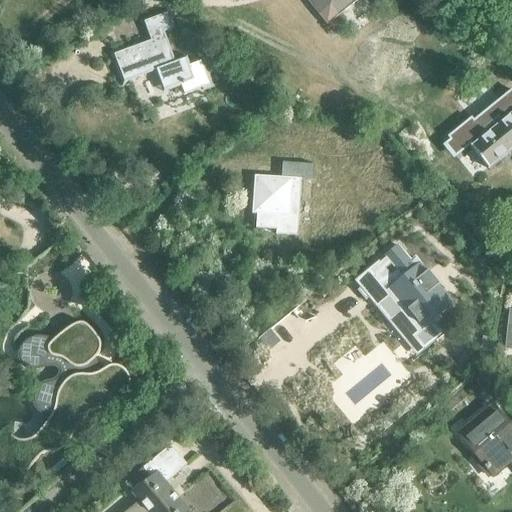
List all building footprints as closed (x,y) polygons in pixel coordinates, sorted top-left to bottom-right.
[(303,0),(325,27),(355,2),(354,0),(362,0),(365,3),(368,0),(303,0)] [(126,48),(108,54),(121,88),(133,84),(131,79),(154,70),(163,92),(180,86),(184,96),(192,93),(193,92),(197,90),(201,89),(202,91),(212,88),(200,57),(187,62),(185,56),(172,60),(162,34),(174,29),(167,12),(139,22),(140,25),(142,24),(149,43),(127,51),(126,48)] [(492,128),(511,152),(511,151),(511,112),(510,114),(500,103),(492,110),(501,121),(492,128)] [(299,181),(311,182),(312,166),(280,165),(280,178),(253,177),(251,207),(255,208),(253,232),(275,233),(275,237),(296,238),(299,181)] [(414,258),(409,261),(398,247),(376,266),(383,274),(361,292),(371,305),(387,291),(419,331),(452,304),(414,258)] [(28,340),(27,341),(30,350),(31,352),(32,353),(33,355),(34,356),(35,357),(35,358),(36,359),(37,360),(38,360),(38,361),(39,361),(40,362),(41,362),(41,363),(44,364),(46,364),(49,364),(52,364),(54,365),(55,365),(56,365),(57,365),(58,366),(59,367),(60,367),(60,368),(61,369),(61,370),(62,371),(62,372),(62,373),(62,374),(62,375),(61,376),(61,377),(60,378),(60,379),(59,379),(59,380),(58,381),(57,382),(56,382),(55,383),(54,384),(53,384),(51,385),(50,385),(49,385),(47,386),(45,386),(43,387),(42,388),(41,388),(40,389),(39,390),(38,392),(37,393),(36,394),(36,396),(35,397),(35,399),(35,400),(36,401),(36,403),(36,404),(37,405),(37,407),(38,408),(39,409),(40,410),(41,411),(43,412),(44,412),(44,413),(45,413),(45,414),(46,415),(47,416),(47,417),(47,418),(48,418),(48,419),(45,423),(43,426),(40,430),(39,432),(59,452),(61,451),(62,450),(63,449),(64,448),(66,446),(67,445),(71,439),(74,432),(76,429),(78,426),(79,423),(81,421),(83,419),(84,417),(86,416),(89,414),(91,413),(93,412),(94,412),(96,412),(97,412),(101,411),(103,411),(106,410),(109,410),(111,408),(114,407),(116,405),(118,404),(120,403),(122,401),(123,400),(124,398),(126,396),(127,395),(127,393),(128,391),(129,389),(129,387),(129,385),(129,383),(129,382),(129,380),(129,379),(128,377),(128,376),(127,375),(126,373),(126,372),(125,371),(124,370),(123,369),(122,369),(121,368),(120,368),(119,367),(118,367),(117,366),(116,366),(115,366),(114,366),(113,366),(112,366),(111,367),(110,367),(109,367),(108,368),(104,370),(103,370),(102,369),(101,368),(100,367),(99,367),(99,366),(98,366),(98,365),(97,364),(97,363),(96,362),(96,361),(95,360),(95,359),(96,358),(96,357),(97,356),(98,355),(99,354),(99,352),(100,351),(100,350),(100,348),(100,347),(100,346),(100,345),(100,344),(99,342),(99,341),(98,340),(97,339),(91,331),(88,328),(85,325),(84,325),(84,324),(83,324),(82,324),(81,324),(80,324),(79,324),(78,324),(77,324),(71,327),(69,328),(54,337),(53,338),(52,338),(51,338),(50,338),(49,338),(47,338),(45,337),(43,337),(41,337),(39,337),(37,337),(35,338),(34,338),(32,338),(31,339),(30,340),(28,340)] [(418,400),(393,419),(400,428),(425,408),(418,400)] [(511,460),(511,429),(492,405),(458,433),(493,476),(511,460)] [(139,504),(129,511),(186,511),(165,486),(186,468),(169,448),(142,471),(150,480),(131,495),(139,504)]
